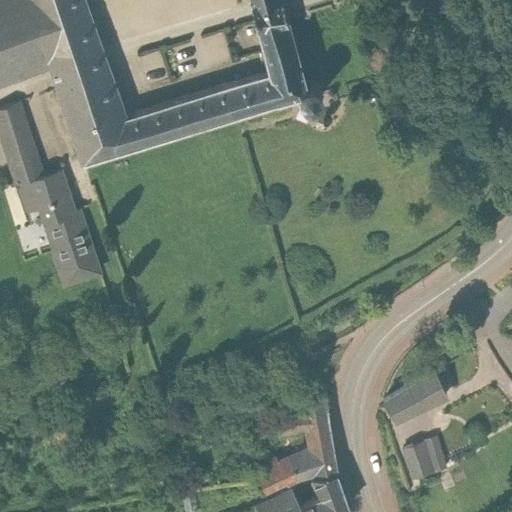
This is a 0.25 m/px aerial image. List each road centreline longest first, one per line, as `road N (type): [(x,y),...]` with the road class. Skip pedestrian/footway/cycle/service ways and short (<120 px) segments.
road 1 (secondary): [(371,511),(351,436),(360,373),(399,323),(511,237)]
road 2 (track): [(0,92),(283,3)]
